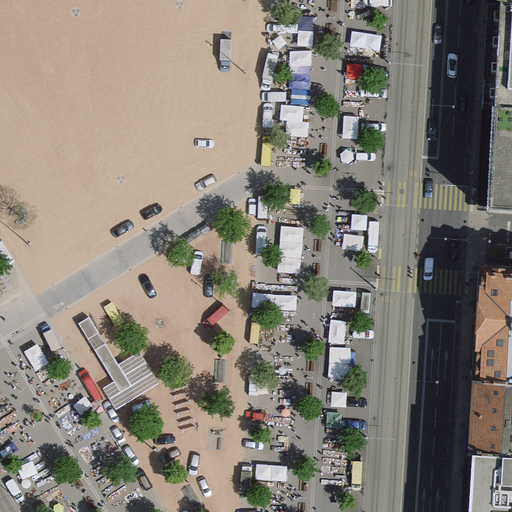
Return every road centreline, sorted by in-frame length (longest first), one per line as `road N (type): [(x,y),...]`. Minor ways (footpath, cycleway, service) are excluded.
road 1 (secondary): [(440,238),(424,511)]
road 2 (secondary): [(455,0),(440,238)]
